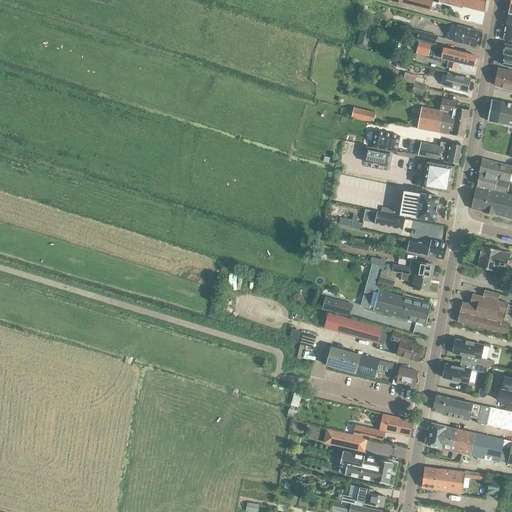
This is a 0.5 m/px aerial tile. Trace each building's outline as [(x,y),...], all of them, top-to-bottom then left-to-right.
[(407,0),(406,5),(413,7),(421,9),(423,0),(407,0)] [(439,0),(484,12),(486,0),(439,0)] [(361,26),(359,37),(367,39),(370,28),(361,26)] [(454,41),(477,47),(481,32),(458,26),(454,41)] [(511,27),(506,26),(503,39),(511,41),(511,27)] [(419,31),(417,39),(436,44),(438,36),(419,31)] [(463,63),(474,66),(475,64),(476,63),(477,59),(476,58),(477,56),(431,45),(420,42),(418,52),(429,55),(449,60),(447,67),(461,70),(463,63)] [(511,46),(505,45),(503,54),(511,56),(511,46)] [(511,56),(503,54),(502,55),(504,55),(502,65),(511,66),(511,56)] [(495,86),(511,89),(511,83),(511,71),(498,68),(495,86)] [(406,72),(403,80),(415,83),(417,75),(406,72)] [(441,83),(445,84),(445,86),(468,92),(471,79),(448,74),(447,76),(443,75),(441,83)] [(414,84),(412,90),(426,94),(428,88),(414,84)] [(442,117),(455,120),(467,122),(469,110),(457,108),(458,102),(442,98),(440,108),(440,110),(443,111),(442,117)] [(488,121),(511,125),(511,103),(492,100),(488,121)] [(442,117),(443,111),(440,110),(440,111),(422,107),(418,128),(439,132),(442,117)] [(351,118),(373,124),(375,113),(354,108),(351,118)] [(439,132),(452,134),(455,120),(442,117),(439,132)] [(455,120),(452,134),(452,135),(464,137),(467,122),(455,120)] [(373,148),(397,152),(400,137),(376,132),(376,133),(373,133),(372,142),(374,142),(373,148)] [(418,155),(441,160),(443,151),(445,142),(444,142),(444,143),(442,142),(441,147),(422,143),(418,155)] [(464,146),(445,142),(443,151),(462,155),(464,146)] [(364,162),(372,163),(375,149),(367,148),(364,162)] [(375,149),(372,163),(379,165),(382,151),(375,149)] [(389,157),(390,152),(382,151),(379,165),(387,167),(388,166),(388,161),(389,157)] [(462,155),(443,151),(441,160),(445,161),(453,163),(460,164),(462,155)] [(511,165),(483,159),(477,187),(507,194),(511,174),(511,165)] [(420,176),(418,186),(424,187),(424,188),(448,192),(449,192),(449,191),(453,168),(453,167),(452,167),(453,163),(445,161),(444,165),(428,163),(428,164),(422,163),(421,172),(426,173),(426,177),(420,176)] [(511,218),(511,195),(507,194),(477,187),(472,209),(483,212),(495,215),(511,218)] [(404,191),(400,215),(435,221),(439,197),(404,191)] [(366,209),(363,221),(383,225),(402,230),(405,218),(386,214),(366,209)] [(406,239),(403,250),(444,259),(448,244),(431,240),(431,242),(425,241),(425,243),(406,239)] [(352,246),(368,250),(369,244),(353,241),(352,246)] [(500,252),(500,251),(483,247),(483,248),(482,247),(481,249),(480,255),(479,257),(481,257),(479,267),(495,271),(506,273),(510,254),(500,252)] [(392,271),(402,273),(432,279),(434,265),(411,260),(409,268),(393,265),(392,271)] [(378,274),(380,265),(373,263),(370,272),(378,274)] [(432,279),(402,273),(401,280),(409,281),(409,280),(415,281),(414,289),(428,291),(431,279),(432,279)] [(380,277),(378,285),(392,289),(394,281),(380,277)] [(473,294),(470,304),(462,302),(457,322),(508,335),(511,325),(503,323),(508,303),(498,300),(500,294),(485,290),(483,296),(473,294)] [(426,325),(432,305),(379,291),(373,310),(426,325)] [(342,302),(326,297),(323,309),(338,313),(342,302)] [(329,312),(324,328),(378,343),(384,345),(388,331),(382,329),(382,328),(329,312)] [(401,343),(397,355),(418,361),(423,346),(406,341),(408,336),(394,331),(391,340),(401,343)] [(463,355),(461,361),(486,367),(488,367),(493,368),(495,361),(481,358),(484,345),(475,343),(474,345),(466,343),(466,342),(456,339),(453,353),(463,355)] [(378,369),(399,375),(397,384),(411,386),(411,384),(415,385),(415,383),(418,382),(418,378),(416,377),(418,371),(397,368),(397,365),(331,347),(326,365),(375,378),(378,369)] [(486,367),(461,361),(460,367),(446,364),(443,378),(452,380),(453,378),(461,380),(461,381),(469,383),(472,370),(487,373),(488,367),(486,367)] [(502,389),(511,390),(511,379),(505,377),(502,389)] [(511,403),(510,410),(511,410),(511,390),(502,389),(500,388),(498,400),(511,403)] [(464,416),(478,419),(481,405),(437,395),(433,410),(448,413),(447,416),(463,419),(464,416)] [(477,423),(486,425),(490,407),(481,405),(478,419),(477,423)] [(486,425),(494,427),(498,409),(490,407),(486,425)] [(494,427),(502,428),(506,410),(498,409),(494,427)] [(502,428),(510,430),(511,419),(511,411),(506,410),(502,428)] [(380,431),(363,427),(356,426),(354,435),(383,441),(385,431),(410,436),(414,421),(383,415),(380,431)] [(428,446),(451,451),(457,429),(433,424),(428,446)] [(451,451),(475,457),(480,434),(457,429),(451,451)] [(353,446),(356,436),(328,430),(325,442),(341,446),(341,444),(353,446)] [(499,462),(501,455),(504,440),(480,434),(475,457),(499,462)] [(501,455),(510,457),(511,447),(511,441),(504,440),(501,455)] [(365,456),(343,451),(340,466),(346,468),(345,474),(388,484),(393,463),(378,459),(378,460),(365,457),(365,456)] [(425,467),(423,488),(463,493),(465,477),(466,472),(465,472),(425,467)] [(386,496),(373,493),(374,490),(359,486),(357,498),(343,495),(341,502),(356,505),(357,501),(383,507),(386,496)] [(247,511),(258,511),(259,505),(247,503),(245,511),(247,511)]
